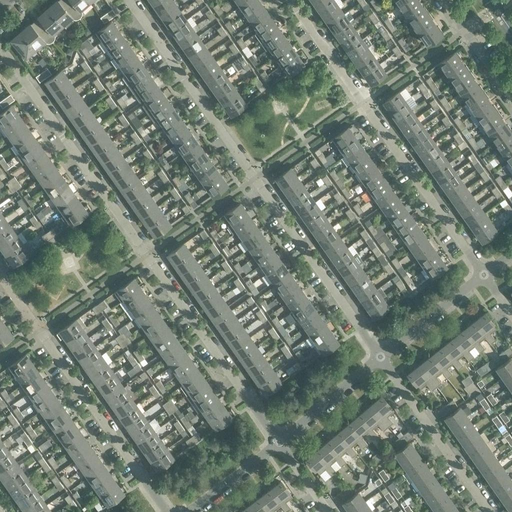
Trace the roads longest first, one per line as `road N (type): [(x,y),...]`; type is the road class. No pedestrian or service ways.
road 1 (residential): [(278,442),(0,46)]
road 2 (residential): [(378,358),(126,0)]
road 3 (residential): [(483,273),(288,0)]
road 4 (residential): [(163,511),(0,283)]
road 5 (residential): [(477,511),(378,358)]
road 6 (residential): [(378,358),(483,273)]
road 7 (residential): [(511,108),(434,0)]
road 8 (residential): [(278,442),(378,358)]
